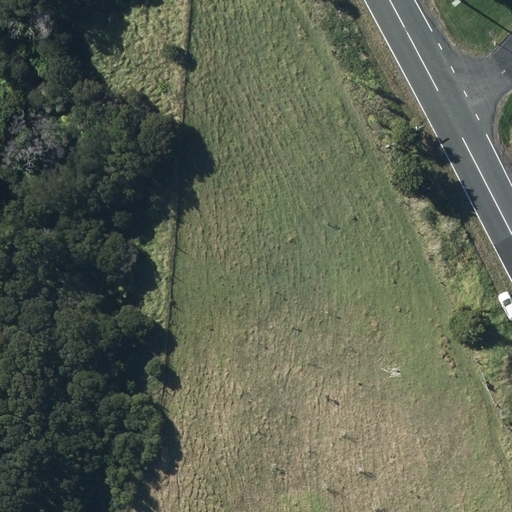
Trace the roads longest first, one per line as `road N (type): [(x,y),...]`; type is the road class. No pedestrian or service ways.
road 1 (tertiary): [(447,105),(511,230)]
road 2 (tertiary): [(386,0),(447,105)]
